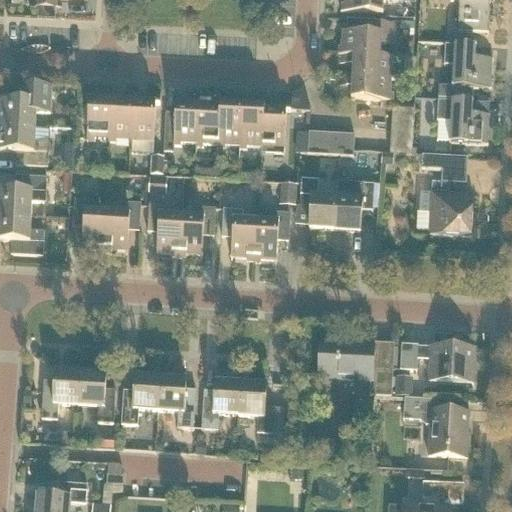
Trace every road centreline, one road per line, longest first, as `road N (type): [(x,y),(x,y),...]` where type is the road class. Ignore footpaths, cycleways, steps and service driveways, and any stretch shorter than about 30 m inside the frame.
road 1 (unclassified): [(511,320),(13,286)]
road 2 (residential): [(107,66),(285,73),(303,53),(308,0)]
road 3 (residential): [(2,434),(13,286)]
